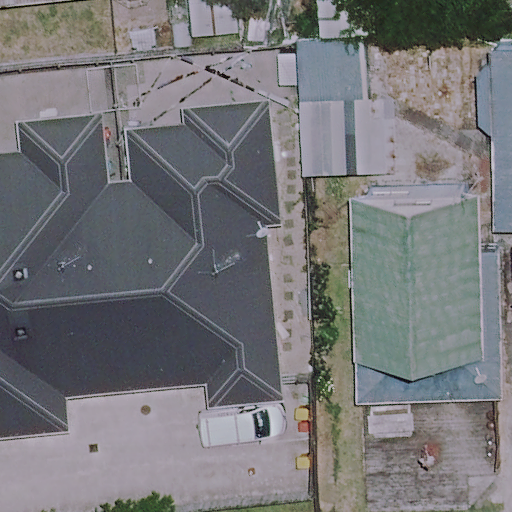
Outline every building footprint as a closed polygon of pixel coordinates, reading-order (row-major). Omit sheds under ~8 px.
[(363,27),(292,35),(299,98),(370,90),(363,27)] [(511,45),(496,46),(507,228),(511,227),(511,45)] [(0,150),(0,442),(71,438),(69,395),(262,383),(245,115),(22,129),(24,149),(0,150)] [(492,350),(493,202),(367,202),(367,349),(492,350)] [(474,493),(479,417),(381,411),(377,487),(474,493)]
